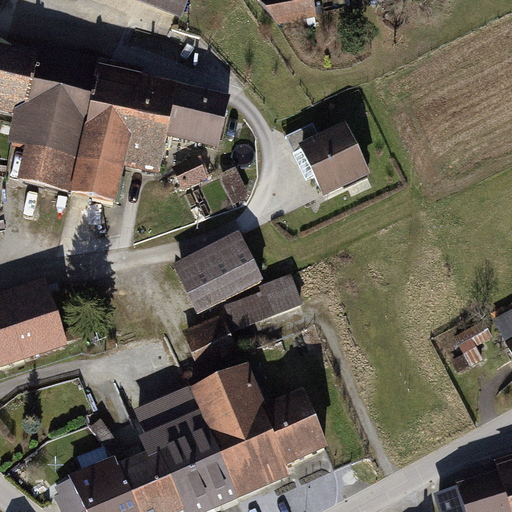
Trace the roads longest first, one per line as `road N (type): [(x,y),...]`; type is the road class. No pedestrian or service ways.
road 1 (residential): [(0,30),(144,60),(233,92),(272,156),(257,210),(212,239),(0,279)]
road 2 (residential): [(348,511),(511,427)]
